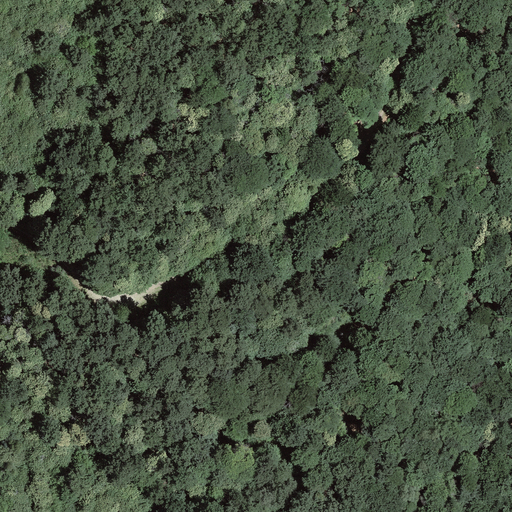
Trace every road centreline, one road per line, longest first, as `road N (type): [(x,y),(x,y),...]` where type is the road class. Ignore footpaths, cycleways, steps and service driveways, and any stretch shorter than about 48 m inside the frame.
road 1 (track): [(414,0),(374,121),(314,195),(288,217),(148,289),(106,297)]
road 2 (track): [(106,297),(0,217)]
